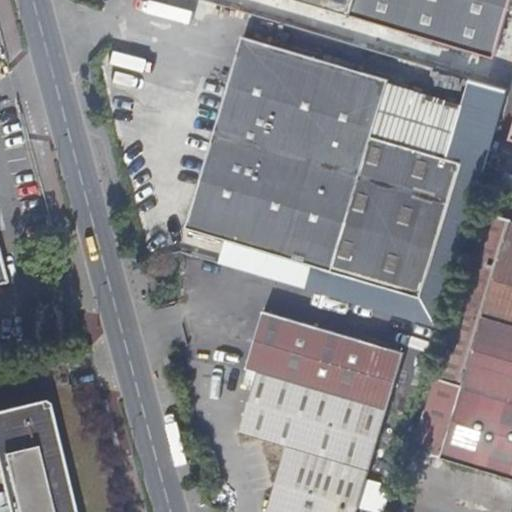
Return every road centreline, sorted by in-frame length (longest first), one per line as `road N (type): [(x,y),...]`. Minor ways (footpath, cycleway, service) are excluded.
road 1 (tertiary): [(34,0),(172,511)]
road 2 (unknown): [(234,511),(202,374),(205,311),(216,300),(387,352)]
road 3 (unknown): [(164,40),(157,192)]
